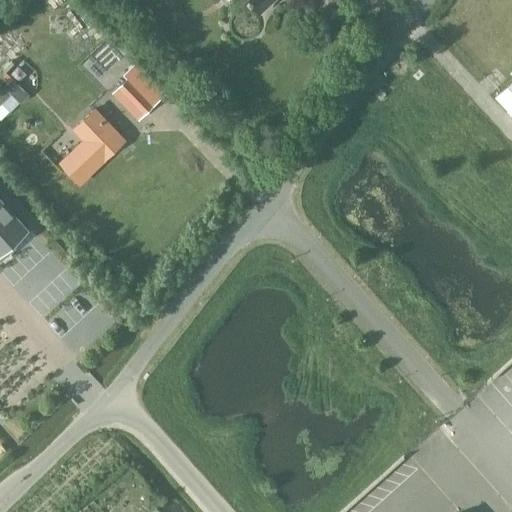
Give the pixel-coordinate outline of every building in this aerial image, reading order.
[(128,77),(118,87),(143,114),(154,103),(128,77)] [(11,81),(3,89),(20,106),(28,97),(11,81)] [(511,111),(511,82),(497,96),(511,111)] [(0,89),(0,121),(16,105),(0,89)] [(123,139),(94,109),(75,126),(86,138),(62,161),(79,180),(123,139)] [(0,199),(0,248),(2,247),(2,237),(19,221),(0,199)]
